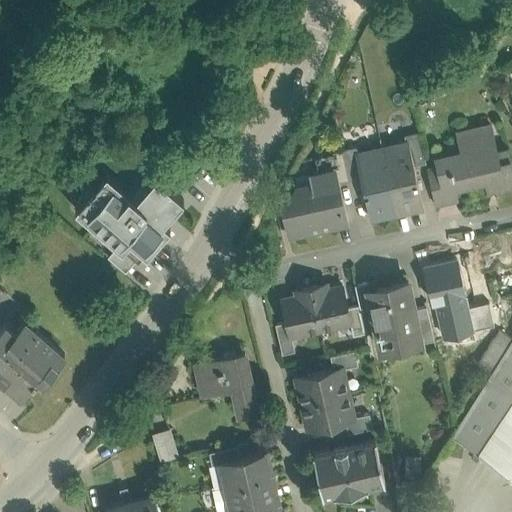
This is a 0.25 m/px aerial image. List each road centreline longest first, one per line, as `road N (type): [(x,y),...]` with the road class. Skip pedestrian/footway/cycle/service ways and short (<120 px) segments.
road 1 (residential): [(209,244),(35,471)]
road 2 (residential): [(323,0),(209,244)]
road 3 (residential): [(511,217),(253,281)]
road 4 (residential): [(308,511),(253,281)]
